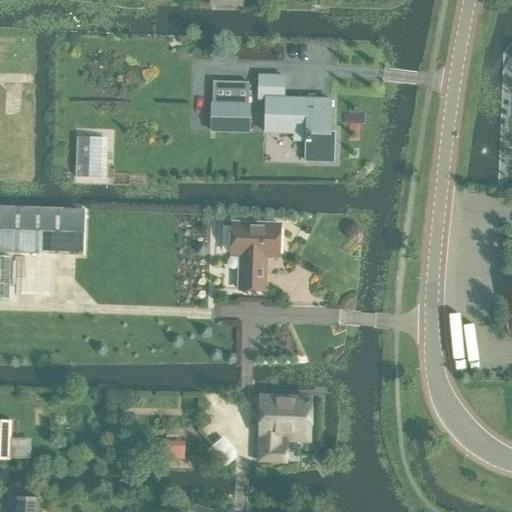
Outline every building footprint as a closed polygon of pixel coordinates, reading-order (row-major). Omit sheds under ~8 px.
[(259,76),(258,99),(266,99),(265,133),(293,133),(306,134),(306,141),(305,161),(333,161),(334,133),(329,133),(330,100),(283,99),(283,77),(259,76)] [(213,82),(211,131),(247,132),(249,83),(213,82)] [(76,177),(100,178),(101,138),(78,137),(76,177)] [(0,209),(0,250),(79,253),(80,213),(0,209)] [(240,257),(239,290),(265,291),(266,258),(278,258),(280,225),(232,224),(231,256),(240,257)] [(0,257),(0,299),(9,300),(11,258),(0,257)] [(261,399),(260,433),(259,460),(285,461),(285,448),(277,448),(278,433),(309,434),(310,401),(261,399)] [(0,420),(0,460),(31,461),(31,440),(10,439),(11,421),(0,420)] [(184,445),(164,445),(164,459),(184,460),(184,445)] [(12,497),(11,511),(35,511),(36,498),(12,497)]
